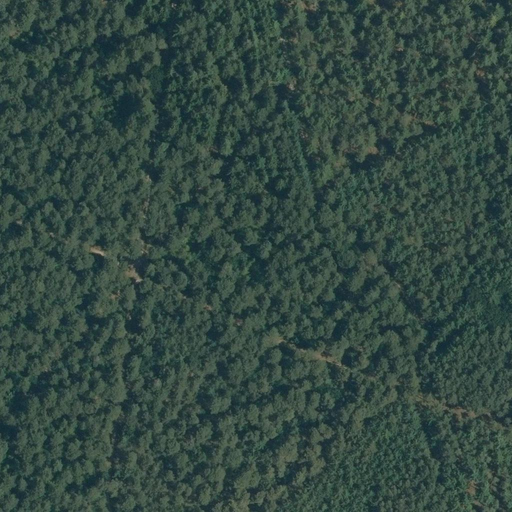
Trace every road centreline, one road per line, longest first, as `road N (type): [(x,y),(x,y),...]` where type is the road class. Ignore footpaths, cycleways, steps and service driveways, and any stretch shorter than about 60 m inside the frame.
road 1 (track): [(0,211),(135,262),(325,356),(424,389),(457,511)]
road 2 (track): [(169,0),(106,486),(109,511)]
road 3 (track): [(274,0),(325,227),(331,240),(364,252),(392,275),(414,306),(432,369),(424,389)]
road 4 (track): [(317,196),(511,86)]
